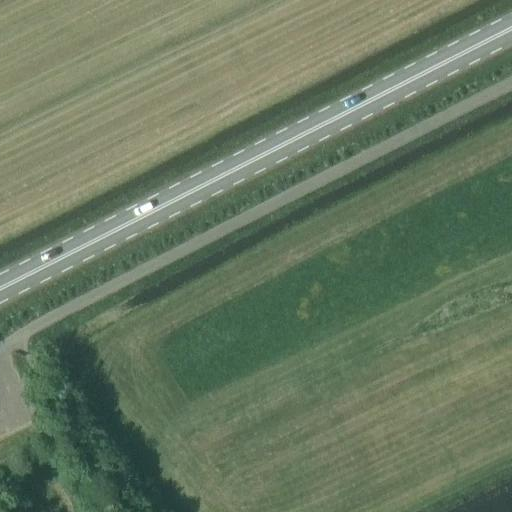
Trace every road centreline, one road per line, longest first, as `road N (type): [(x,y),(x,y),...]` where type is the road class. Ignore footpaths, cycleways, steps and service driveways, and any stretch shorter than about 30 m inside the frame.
road 1 (unclassified): [(0,343),(511,82)]
road 2 (secondary): [(0,287),(511,29)]
